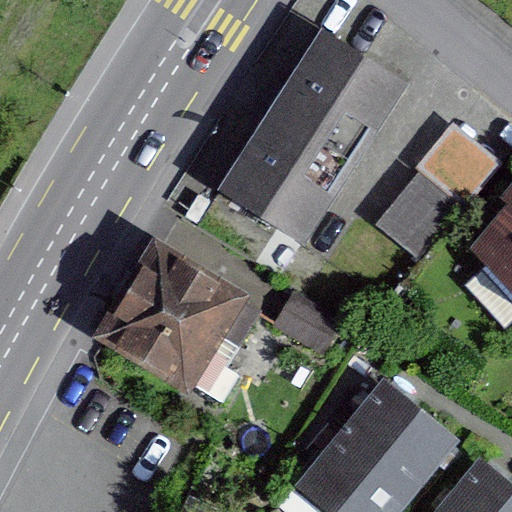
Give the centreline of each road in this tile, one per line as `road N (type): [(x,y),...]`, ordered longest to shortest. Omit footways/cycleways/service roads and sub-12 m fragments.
road 1 (primary): [(210,0),(0,350)]
road 2 (residential): [(408,0),(511,84)]
